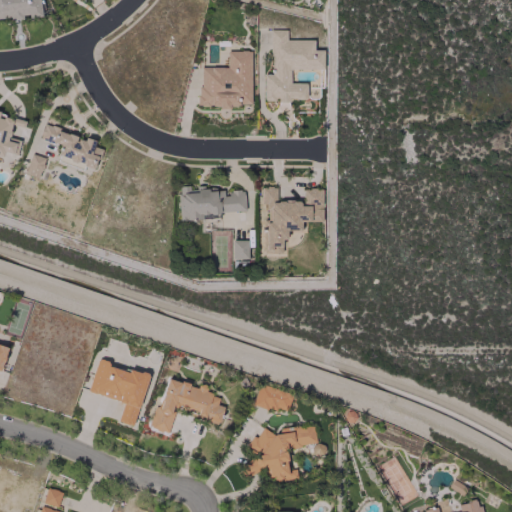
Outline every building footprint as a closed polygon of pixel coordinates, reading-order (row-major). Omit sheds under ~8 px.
[(0,0),(0,19),(28,16),(28,17),(40,16),(37,0),(0,0)] [(322,69),(322,49),(312,49),(312,40),(286,40),(286,29),(269,29),(269,74),(263,74),(263,100),(278,100),(278,110),(287,110),(288,99),(304,99),(304,83),(289,83),(289,68),(322,69)] [(249,51),(226,51),(226,67),(198,67),(198,106),(218,105),(218,106),(249,106),(249,51)] [(7,137),(12,116),(0,113),(0,156),(1,156),(2,152),(16,155),(19,140),(7,137)] [(60,146),(55,159),(92,171),(100,148),(92,146),(94,140),(84,137),(84,138),(42,124),(38,138),(60,146)] [(37,179),(43,158),(30,153),(23,174),(37,179)] [(178,220),(202,219),(201,213),(244,211),(243,189),(225,190),(225,188),(188,189),(188,185),(177,186),(178,220)] [(321,221),(321,189),(301,189),(301,201),(275,201),(275,187),(261,187),(261,254),(280,254),(280,239),(285,239),(285,231),(299,231),(299,221),(321,221)] [(247,259),(246,240),(230,240),(230,259),(247,259)] [(132,426),(147,375),(95,360),(86,391),(122,402),(116,421),(132,426)] [(218,421),(222,407),(215,404),(218,397),(202,392),(204,389),(166,376),(152,419),(159,421),(162,413),(169,415),(172,406),(218,421)] [(251,401),(283,414),(291,395),(259,382),(251,401)] [(315,443),(311,424),(258,434),(259,436),(246,438),(251,461),(240,462),(242,474),(268,470),(270,483),(296,478),(294,468),(287,469),(283,449),(315,443)] [(56,507),(61,492),(46,487),(40,502),(56,507)] [(422,511),(479,511),(476,498),(456,504),(458,511),(457,511),(436,511),(435,507),(422,510),(422,511)]
